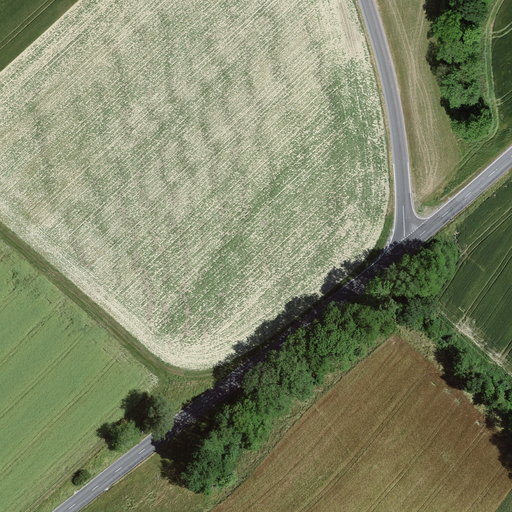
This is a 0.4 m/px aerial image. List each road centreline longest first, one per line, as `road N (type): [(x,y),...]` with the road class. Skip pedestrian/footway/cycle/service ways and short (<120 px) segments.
road 1 (tertiary): [(65,511),(405,247)]
road 2 (unclassified): [(405,247),(396,115),(365,0)]
road 3 (tertiary): [(405,247),(511,154)]
